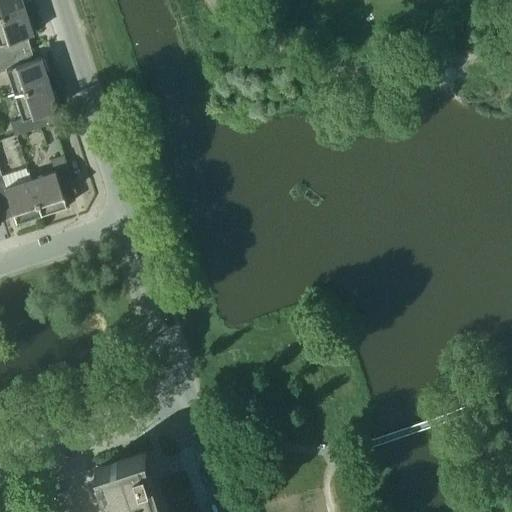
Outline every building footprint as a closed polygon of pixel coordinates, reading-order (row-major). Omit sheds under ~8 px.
[(0,0),(0,15),(28,7),(25,0),(0,0)] [(0,57),(32,46),(29,35),(36,32),(28,7),(0,15),(0,57)] [(15,93),(53,81),(44,56),(36,59),(32,46),(0,57),(0,70),(6,68),(15,93)] [(15,135),(57,121),(53,109),(61,106),(53,81),(15,93),(23,117),(10,121),(15,135)] [(77,194),(64,154),(50,158),(54,171),(30,179),(42,215),(67,207),(64,199),(77,194)] [(16,224),(42,215),(30,179),(6,187),(2,174),(0,174),(0,212),(2,219),(14,216),(16,224)] [(163,511),(144,451),(93,468),(107,511),(163,511)]
